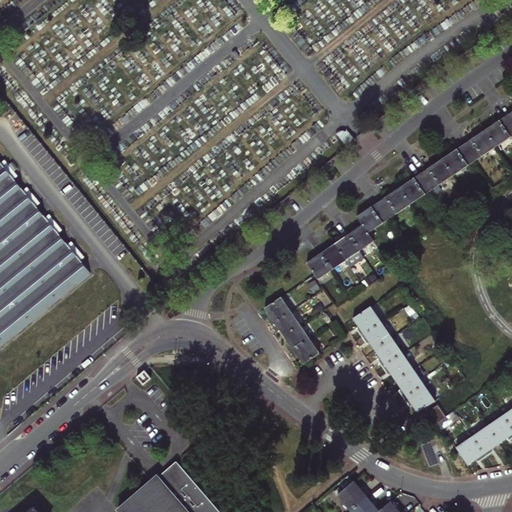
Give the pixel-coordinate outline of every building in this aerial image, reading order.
[(497,148),(511,137),(511,124),(507,117),(486,131),(497,148)] [(335,133),(347,147),(355,141),(345,130),(343,131),(342,129),(341,129),(339,129),(338,130),(335,133)] [(486,131),(464,146),(475,162),(497,148),(486,131)] [(454,177),(475,162),(464,146),(443,160),(454,177)] [(341,166),(334,159),(321,170),(327,177),(341,166)] [(433,191),(454,177),(443,160),(422,175),(433,191)] [(0,352),(92,277),(80,262),(83,259),(71,243),(67,246),(58,235),(61,231),(49,216),(45,219),(36,208),(39,204),(27,189),(23,192),(13,180),(17,177),(4,161),(0,164),(0,163),(0,352)] [(422,175),(400,189),(411,206),(433,191),(422,175)] [(390,220),(411,206),(400,189),(379,203),(390,220)] [(358,217),(364,225),(369,234),(390,220),(379,203),(358,217)] [(364,259),(379,249),(369,234),(364,225),(353,232),(351,229),(347,233),(364,259)] [(364,259),(347,233),(342,236),(344,239),(335,245),(346,261),(351,268),(364,259)] [(346,261),(335,245),(326,251),(324,248),(319,252),(332,271),(346,261)] [(332,271),(319,252),(315,255),(317,258),(307,264),(319,280),(332,271)] [(272,325),(291,313),(281,299),(265,310),(272,319),(269,322),(272,325)] [(359,332),(362,337),(382,324),(371,308),(354,319),(361,331),(359,332)] [(278,328),(284,337),(300,326),(291,313),(272,325),(275,330),(278,328)] [(375,351),(392,339),(382,324),(362,337),(365,342),(368,341),(375,351)] [(300,326),(284,337),(291,347),(288,349),(291,353),(310,340),(300,326)] [(380,363),(383,368),(403,355),(392,339),(375,351),(382,361),(380,363)] [(319,354),(310,340),(291,353),(294,358),(297,356),(303,365),(319,354)] [(389,372),(396,382),(413,370),(403,355),(383,368),(387,373),(389,372)] [(404,399),(424,386),(413,370),(396,382),(404,392),(401,394),(404,399)] [(151,380),(145,373),(137,379),(144,387),(151,380)] [(418,413),(435,402),(424,386),(404,399),(408,405),(411,403),(418,413)] [(430,411),(439,423),(446,418),(438,406),(430,411)] [(511,410),(503,416),(511,428),(511,410)] [(511,439),(511,438),(511,428),(503,416),(488,427),(500,444),(510,437),(511,439)] [(500,444),(488,427),(473,438),(486,457),(491,453),(490,451),(500,444)] [(456,449),(468,466),(479,458),(481,461),(486,457),(473,438),(456,449)] [(215,511),(176,465),(160,480),(158,477),(119,511),(215,511)] [(337,497),(349,511),(368,496),(363,489),(360,492),(353,484),(337,497)] [(349,511),(376,511),(370,504),(373,502),(368,496),(349,511)]
